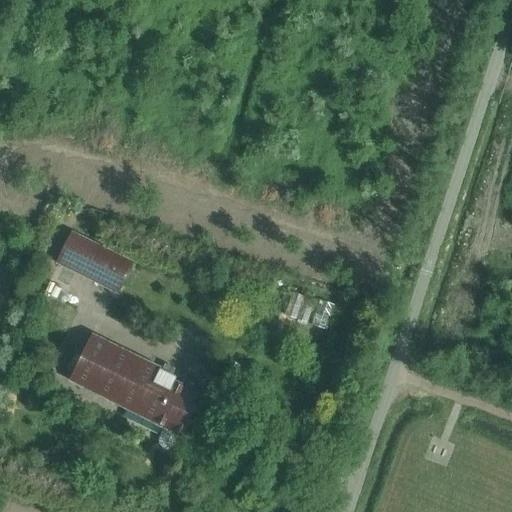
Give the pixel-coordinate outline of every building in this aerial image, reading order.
[(89,0),(88,4),(110,12),(113,0),(89,0)] [(134,0),(132,6),(154,13),(157,0),(134,0)] [(157,0),(154,13),(174,20),(180,0),(157,0)] [(180,0),(174,20),(194,26),(203,0),(180,0)] [(203,0),(194,26),(215,33),(225,0),(203,0)] [(235,0),(225,0),(215,33),(237,40),(249,4),(235,0)] [(430,0),(429,6),(437,8),(439,0),(430,0)] [(439,0),(437,8),(444,11),(447,0),(439,0)] [(392,2),(388,15),(396,17),(399,5),(392,2)] [(399,5),(396,17),(405,20),(408,7),(399,5)] [(429,14),(425,26),(433,29),(437,17),(429,14)] [(437,17),(433,29),(440,31),(444,19),(437,17)] [(332,25),(321,58),(340,64),(351,31),(332,25)] [(351,31),(340,64),(358,70),(369,37),(351,31)] [(369,37),(358,70),(377,76),(388,43),(369,37)] [(388,43),(377,76),(395,82),(406,49),(388,43)] [(0,94),(8,97),(20,56),(0,49),(0,94)] [(406,49),(395,82),(413,89),(424,55),(406,49)] [(424,55),(413,89),(432,95),(443,62),(424,55)] [(20,56),(8,97),(32,105),(27,121),(38,125),(53,83),(39,78),(44,64),(20,56)] [(137,87),(124,125),(146,132),(158,94),(137,87)] [(158,94),(146,132),(167,139),(179,101),(158,94)] [(179,101),(167,139),(187,145),(199,107),(179,101)] [(199,107),(187,145),(207,152),(220,114),(199,107)] [(220,114),(207,152),(228,159),(240,121),(220,114)] [(240,121),(228,159),(249,165),(262,127),(240,121)] [(275,138),(263,174),(283,181),(294,144),(275,138)] [(294,144),(283,181),(300,186),(313,151),(294,144)] [(313,151),(300,186),(319,193),(330,156),(313,151)] [(330,156),(319,193),(337,198),(349,162),(330,156)] [(128,162),(124,173),(132,176),(136,164),(128,162)] [(349,162),(337,198),(356,205),(367,168),(349,162)] [(136,164),(132,176),(140,178),(144,167),(136,164)] [(367,168),(356,205),(373,210),(385,174),(367,168)] [(385,174),(373,210),(393,217),(405,181),(385,174)] [(169,175),(165,186),(173,189),(176,177),(169,175)] [(176,177),(173,189),(181,191),(185,180),(176,177)] [(210,189),(206,200),(214,203),(217,191),(210,189)] [(217,191),(214,203),(222,205),(225,194),(217,191)] [(265,207),(262,218),(270,221),(273,209),(265,207)] [(273,209),(270,221),(277,223),(281,212),(273,209)] [(302,219),(298,230),(306,233),(309,221),(302,219)] [(309,221),(306,233),(314,235),(318,224),(309,221)] [(338,230),(335,242),(343,244),(346,233),(338,230)] [(65,232),(51,264),(115,295),(130,263),(65,232)] [(346,233),(343,244),(351,247),(354,236),(346,233)] [(364,239),(361,250),(369,253),(373,241),(364,239)] [(181,437),(185,439),(205,400),(176,386),(178,381),(83,333),(70,359),(83,366),(74,383),(108,400),(106,403),(110,406),(112,402),(164,428),(159,437),(159,442),(160,446),(162,449),(166,451),(170,451),(173,449),(176,445),(181,437)]
